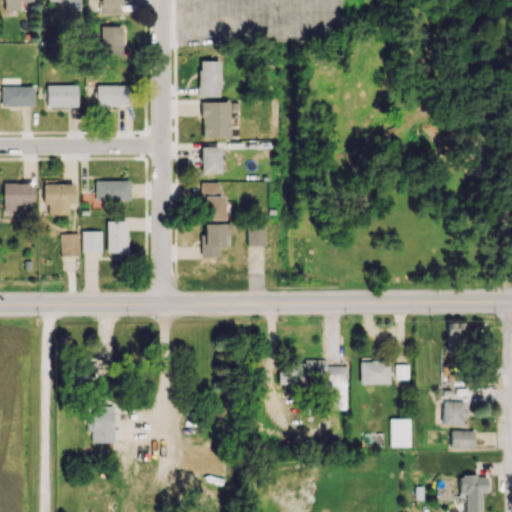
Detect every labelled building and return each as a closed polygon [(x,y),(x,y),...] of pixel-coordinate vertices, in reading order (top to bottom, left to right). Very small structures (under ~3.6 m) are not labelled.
[(30,0),(1,0),(2,15),(17,15),(17,2),(31,1),(30,0)] [(46,0),(47,1),(66,0),(66,11),(77,11),(77,0),(46,0)] [(120,0),(100,0),(101,13),(121,13),(120,0)] [(122,25),(99,26),(100,51),(123,51),(122,25)] [(218,97),(218,60),(197,60),(196,96),(218,97)] [(32,86),(0,85),(0,105),(32,106),(32,86)] [(45,106),(75,107),(76,85),(45,85),(45,106)] [(94,85),(95,106),(127,105),(126,85),(94,85)] [(200,138),(228,137),(228,101),(200,101),(200,138)] [(199,173),(218,172),(217,146),(198,147),(199,173)] [(127,180),(93,180),(93,200),(128,200),(127,180)] [(32,183),(1,182),(0,217),(13,218),(14,205),(31,205),(32,183)] [(217,182),(201,182),(200,219),(228,219),(229,199),(217,199),(217,182)] [(72,184),(42,183),(42,209),(72,209),(72,184)] [(126,221),(105,221),(104,252),(125,253),(126,221)] [(201,256),(217,256),(217,246),(229,246),(229,223),(200,224),(201,256)] [(264,224),(246,225),(246,246),(264,245),(264,224)] [(80,252),(100,252),(99,230),(80,231),(80,252)] [(77,255),(77,232),(59,233),(59,256),(77,255)] [(475,323),(445,321),(445,343),(475,345),(475,323)] [(69,380),(100,380),(99,358),(69,359),(69,380)] [(389,383),(389,359),(358,359),(358,384),(389,383)] [(346,365),(325,365),(325,360),(277,361),(277,384),(305,384),(305,375),(313,375),(313,381),(323,381),(323,410),(346,409),(346,365)] [(462,426),(463,402),(441,401),(440,425),(462,426)] [(112,442),(112,405),(98,405),(98,408),(87,409),(88,432),(91,431),(91,443),(112,442)] [(409,446),(409,418),(388,418),(388,446),(409,446)] [(472,449),(472,430),(448,430),(448,449),(472,449)] [(480,511),(480,491),(486,491),(486,475),(457,476),(457,494),(464,494),(464,511),(480,511)]
